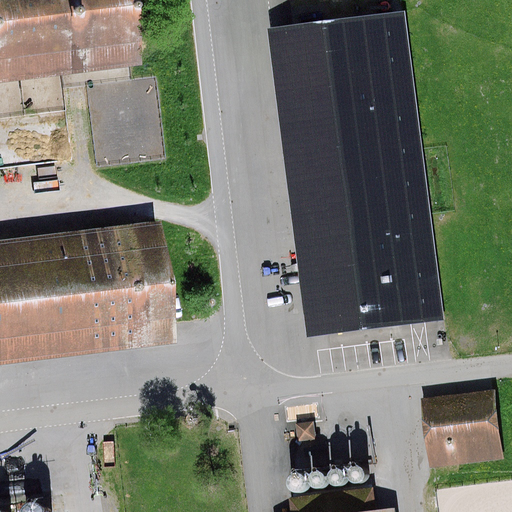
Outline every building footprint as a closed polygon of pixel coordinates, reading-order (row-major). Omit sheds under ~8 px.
[(138,0),(0,0),(0,80),(145,65),(138,0)] [(405,12),(266,29),(304,338),(442,322),(405,12)] [(154,229),(0,245),(0,366),(167,348),(154,229)] [(493,387),(418,396),(426,463),(501,455),(493,387)] [(313,421),(296,423),(297,441),(315,439),(313,421)] [(349,480),(351,482),(354,484),(357,484),(359,483),(362,482),(364,479),(364,477),(365,474),(364,472),(362,469),(360,468),(357,467),(355,467),(352,468),(350,469),(348,472),(347,475),(348,477),(349,480)] [(330,482),(332,484),(335,485),(338,486),(341,485),(343,483),(345,481),(346,479),(346,476),(345,473),(343,471),(341,469),(339,469),(336,469),(333,469),(331,471),(329,473),(329,476),(329,479),(330,482)] [(311,485),(313,487),(316,489),(319,489),(321,488),(324,487),(325,484),(326,482),(326,479),(326,477),(324,474),(322,473),(319,472),(317,472),(314,473),(312,474),(310,477),(309,480),(310,483),(311,485)] [(290,491),(293,492),(296,493),(299,493),(302,491),(305,489),(306,486),(307,483),(307,479),(305,476),(302,474),(299,473),(295,473),(292,474),(289,476),(288,479),(287,482),(287,485),(288,488),(290,491)] [(46,511),(45,508),(42,505),(38,503),(34,502),(30,503),(26,505),(24,508),(22,511),(21,511),(46,511)]
